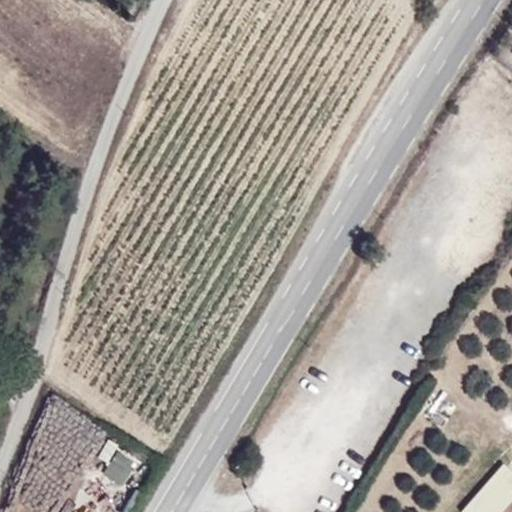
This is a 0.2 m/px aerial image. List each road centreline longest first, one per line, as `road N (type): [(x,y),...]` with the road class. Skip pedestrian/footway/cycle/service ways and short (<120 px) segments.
road 1 (primary): [(171,511),(485,0)]
road 2 (residential): [(0,483),(94,168),(164,0)]
